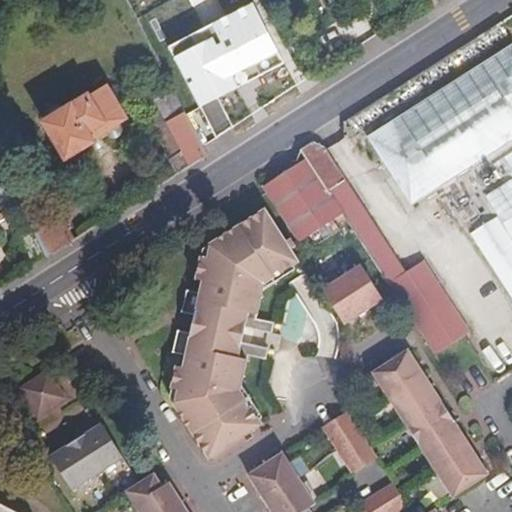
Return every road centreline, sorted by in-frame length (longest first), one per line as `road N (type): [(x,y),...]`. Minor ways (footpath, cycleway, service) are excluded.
road 1 (secondary): [(66,273),(497,0)]
road 2 (residential): [(195,489),(66,273)]
road 3 (residential): [(195,489),(310,411)]
